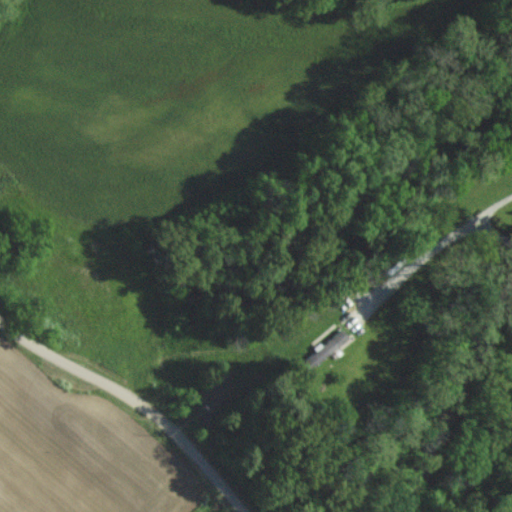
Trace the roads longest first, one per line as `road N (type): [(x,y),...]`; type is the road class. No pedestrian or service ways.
road 1 (residential): [(244,511),(154,411),(23,345),(0,324)]
road 2 (residential): [(394,511),(511,276)]
